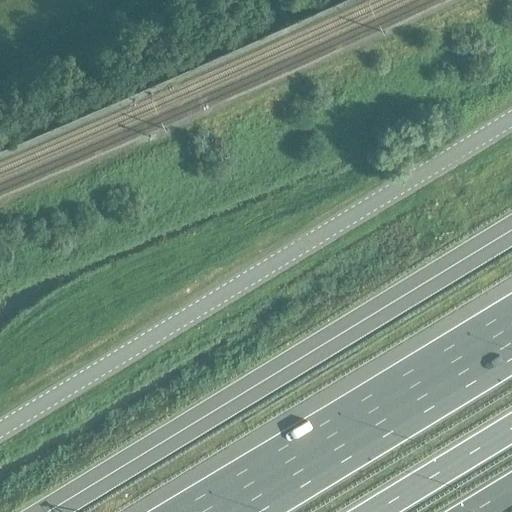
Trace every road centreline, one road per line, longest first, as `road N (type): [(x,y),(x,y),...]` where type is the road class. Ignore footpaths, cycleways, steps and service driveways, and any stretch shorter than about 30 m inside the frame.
road 1 (tertiary): [(0,428),(511,118)]
road 2 (motorway): [(511,336),(222,511)]
road 3 (track): [(0,81),(165,0)]
road 4 (motorway): [(373,511),(511,427)]
